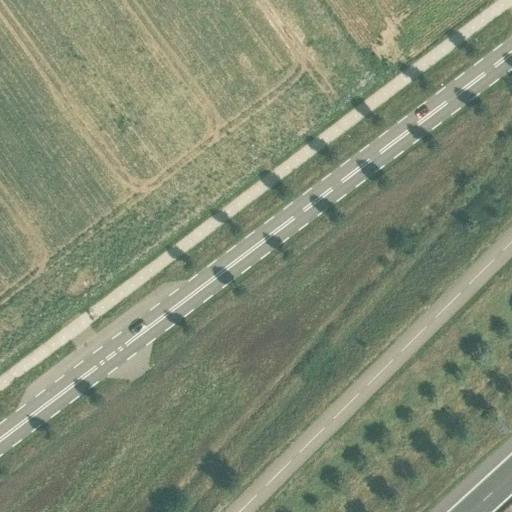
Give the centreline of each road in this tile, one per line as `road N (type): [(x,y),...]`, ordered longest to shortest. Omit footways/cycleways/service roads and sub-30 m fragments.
road 1 (secondary): [(0,439),(511,57)]
road 2 (unclassified): [(511,251),(253,511)]
